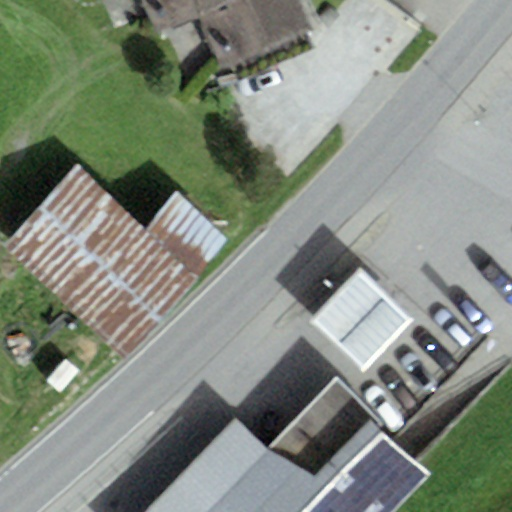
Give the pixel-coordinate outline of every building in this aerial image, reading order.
[(143,0),(158,30),(195,12),(220,0),(143,0)] [(295,0),(220,0),(195,12),(224,73),(311,32),(295,0)] [(154,226),(83,164),(10,247),(129,349),(228,235),(182,195),(154,226)] [(364,268),(314,320),(365,369),(415,317),(364,268)] [(239,421),(149,511),(394,511),(428,478),(416,465),(391,441),(381,431),(385,426),(336,378),(267,449),(239,421)]
